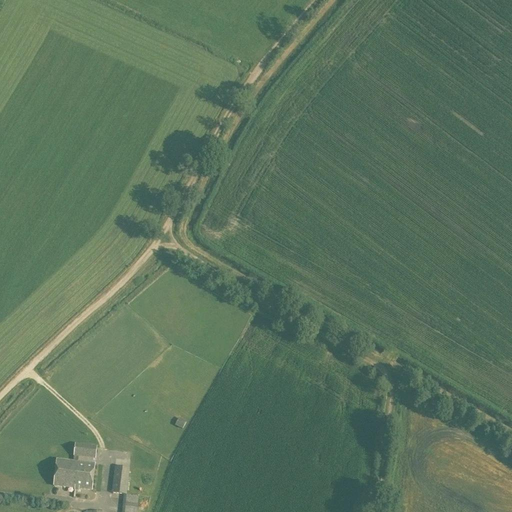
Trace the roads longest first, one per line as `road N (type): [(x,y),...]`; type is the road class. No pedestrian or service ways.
road 1 (track): [(311,0),(263,55),(163,238),(0,396)]
road 2 (track): [(377,511),(389,372),(163,238)]
